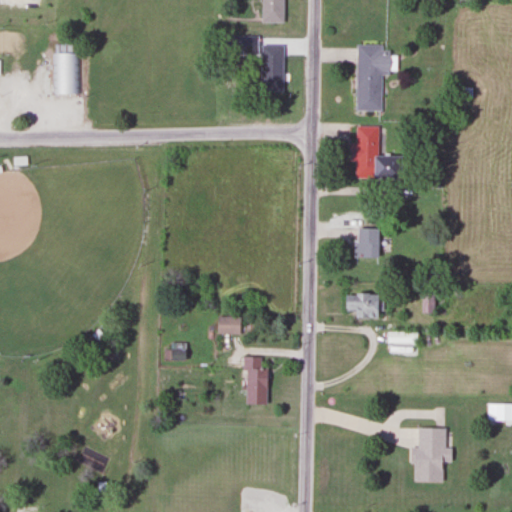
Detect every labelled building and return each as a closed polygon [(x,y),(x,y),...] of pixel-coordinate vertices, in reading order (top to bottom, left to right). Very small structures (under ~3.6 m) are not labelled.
[(259,0),(260,22),(283,22),(282,0),(259,0)] [(242,54),(242,36),(225,36),(225,54),(242,54)] [(259,90),(281,90),(281,44),(259,44),(259,90)] [(354,110),(380,111),(380,73),(387,73),(387,45),(355,44),(354,110)] [(78,53),(52,53),(52,94),(78,94),(78,53)] [(376,155),(377,126),(355,126),(355,143),(349,143),(348,161),(354,161),(354,178),(401,178),(401,155),(376,155)] [(376,227),(353,227),(353,257),(376,257),(376,227)] [(353,317),(381,317),(381,294),(343,294),(343,312),(353,312),(353,317)] [(239,334),(239,316),(215,316),(215,334),(239,334)] [(182,344),(169,344),(169,359),(182,359),(182,344)] [(265,367),(260,367),(260,356),(242,356),(242,404),(265,404),(265,367)] [(494,421),(511,421),(511,404),(494,404),(494,421)] [(440,460),(448,460),(448,448),(442,448),(443,428),(415,427),(415,447),(410,447),(410,481),(440,482),(440,460)]
